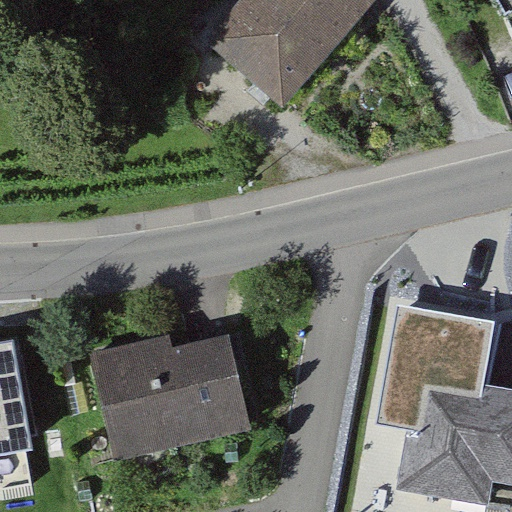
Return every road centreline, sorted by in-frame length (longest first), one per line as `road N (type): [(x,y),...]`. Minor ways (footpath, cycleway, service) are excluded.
road 1 (residential): [(355,220),(130,261),(0,265)]
road 2 (residential): [(355,220),(298,511)]
road 3 (residential): [(511,183),(355,220)]
